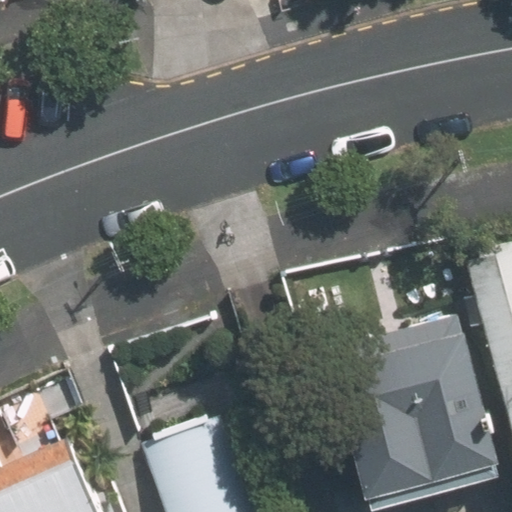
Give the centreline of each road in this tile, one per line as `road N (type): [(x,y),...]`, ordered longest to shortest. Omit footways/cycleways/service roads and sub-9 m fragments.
road 1 (residential): [(511,47),(320,87),(0,195)]
road 2 (unknown): [(174,0),(176,28),(216,118)]
